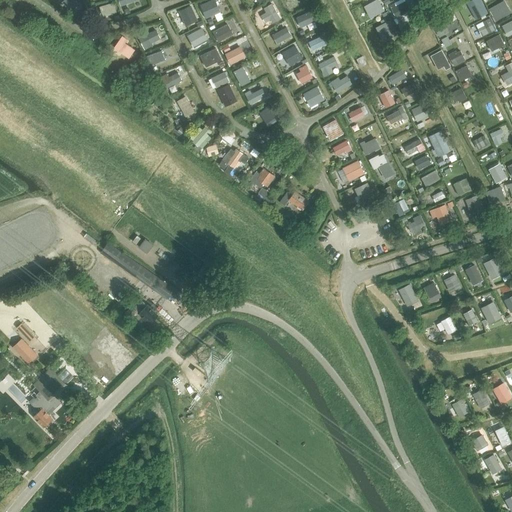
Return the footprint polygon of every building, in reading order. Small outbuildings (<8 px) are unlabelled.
[(72,10),(80,3),(77,0),(63,0),(63,1),(72,10)] [(220,12),(215,0),(211,0),(200,5),(206,18),(220,12)] [(383,10),(378,0),(375,0),(367,5),(373,16),(383,10)] [(390,5),(396,17),(411,10),(406,1),(396,6),(395,3),(390,5)] [(510,12),(504,1),(489,9),(496,19),(510,12)] [(105,16),(117,12),(114,2),(102,6),(105,16)] [(265,22),(270,19),(272,23),(281,19),(272,3),(263,8),(266,12),(261,15),(265,22)] [(488,12),(483,3),(472,9),(477,18),(488,12)] [(186,24),(196,20),(190,6),(180,11),(186,24)] [(315,20),(311,11),(296,18),(300,27),(315,20)] [(448,26),(442,17),(430,24),(435,32),(448,26)] [(380,20),(382,24),(379,26),(386,40),(396,35),(389,20),(386,22),(385,18),(380,20)] [(490,18),(482,22),(483,25),(477,28),(481,37),(496,29),(490,18)] [(511,33),(511,20),(502,26),(507,36),(511,33)] [(308,30),(318,26),(316,21),(306,25),(308,30)] [(218,41),(232,34),(227,24),(213,31),(218,41)] [(277,43),(291,35),(286,27),(272,35),(277,43)] [(195,46),(208,39),(202,28),(189,35),(195,46)] [(151,42),(160,38),(156,30),(139,39),(144,49),(153,45),(151,42)] [(427,49),(437,44),(429,30),(419,35),(427,49)] [(327,43),(323,35),(309,42),(313,49),(327,43)] [(492,50),(503,45),(498,35),(487,40),(492,50)] [(125,43),(127,40),(122,36),(114,48),(129,58),(134,50),(125,43)] [(230,63),(244,56),(240,47),(226,54),(230,63)] [(221,59),(216,48),(201,55),(206,66),(221,59)] [(291,64),(302,58),(297,49),(286,55),(291,64)] [(450,67),(441,50),(431,56),(438,68),(443,66),(446,69),(450,67)] [(457,53),(455,50),(448,54),(454,66),(465,60),(460,51),(457,53)] [(163,62),(170,58),(167,51),(153,58),(157,65),(155,65),(157,68),(165,65),(163,62)] [(337,64),(334,56),(319,64),(324,75),(332,72),(330,67),(337,64)] [(362,56),(356,59),(361,67),(366,64),(362,56)] [(301,83),(312,77),(306,65),(299,68),(301,71),(296,74),(301,83)] [(471,75),(466,65),(455,70),(460,81),(471,75)] [(242,85),(250,81),(242,67),(234,71),(242,85)] [(405,77),(401,69),(389,77),(393,84),(405,77)] [(511,81),(511,69),(502,75),(507,84),(511,81)] [(178,72),(169,77),(167,73),(158,77),(164,89),(182,80),(178,72)] [(216,87),(229,81),(224,72),(212,78),(216,87)] [(340,80),(338,77),(331,82),(337,91),(350,83),(346,77),(340,80)] [(418,88),(414,82),(401,89),(405,96),(418,88)] [(311,107),(325,100),(318,86),(304,94),(311,107)] [(266,95),(262,88),(251,93),(250,90),(245,93),(250,104),(266,95)] [(450,93),(454,101),(458,99),(459,102),(467,99),(465,96),(461,88),(450,93)] [(395,103),(388,90),(380,94),(385,107),(395,103)] [(232,108),(241,103),(234,91),(225,95),(232,108)] [(186,116),(193,112),(185,96),(177,101),(186,116)] [(490,104),(486,97),(473,103),(475,107),(477,107),(480,113),(487,109),(486,106),(490,104)] [(427,102),(411,109),(417,122),(432,114),(427,102)] [(268,126),(280,118),(278,115),(271,105),(259,113),(268,126)] [(399,107),(400,110),(387,116),(391,123),(403,117),(404,119),(407,118),(401,106),(399,107)] [(360,108),(349,113),(353,120),(364,115),(360,108)] [(499,117),(496,112),(482,119),(486,127),(496,121),(495,119),(499,117)] [(343,133),(335,119),(323,126),(330,140),(343,133)] [(372,133),(367,123),(356,128),(361,138),(372,133)] [(411,132),(407,125),(395,132),(398,139),(411,132)] [(200,128),(191,138),(197,143),(194,147),(199,151),(202,147),(211,137),(208,135),(211,132),(205,127),(202,130),(200,128)] [(174,128),(172,131),(180,137),(182,135),(185,131),(181,128),(178,131),(174,128)] [(223,136),(231,142),(237,134),(229,128),(223,136)] [(504,135),(501,129),(490,133),(493,141),(494,140),(495,145),(502,142),(499,137),(504,135)] [(443,137),(439,130),(424,137),(429,145),(443,137)] [(483,135),(474,141),(477,149),(488,144),(483,135)] [(379,147),(375,138),(365,142),(364,140),(361,142),(366,154),(379,147)] [(424,149),(419,139),(405,146),(409,154),(418,149),(420,152),(424,149)] [(345,150),(346,152),(351,149),(346,140),(333,147),(337,155),(345,150)] [(218,152),(216,144),(207,146),(209,155),(218,152)] [(223,160),(219,165),(226,170),(225,172),(228,174),(234,178),(239,171),(235,168),(240,161),(244,163),(248,158),(244,155),(244,154),(236,148),(234,151),(231,150),(229,154),(227,153),(223,160)] [(372,160),(376,167),(386,162),(383,155),(372,160)] [(415,161),(419,168),(430,163),(427,155),(415,161)] [(365,173),(358,160),(342,168),(349,181),(365,173)] [(267,186),(274,176),(264,168),(260,173),(256,171),(250,179),(261,187),(263,184),(267,186)] [(386,182),(395,178),(390,168),(381,172),(386,182)] [(440,179),(435,170),(422,177),(426,186),(440,179)] [(471,189),(466,178),(453,184),(458,195),(471,189)] [(358,196),(356,197),(355,199),(356,202),(358,203),(361,202),(374,196),(373,193),(367,182),(354,188),(358,196)] [(505,200),(504,196),(500,186),(485,191),(490,205),(505,200)] [(270,192),(263,187),(259,193),(266,197),(270,192)] [(303,210),(309,201),(294,191),(292,194),(288,192),(280,202),(284,206),(288,200),(303,210)] [(441,191),(432,196),(435,202),(444,197),(441,191)] [(486,211),(479,194),(465,199),(472,217),(486,211)] [(409,210),(403,199),(394,204),(401,217),(404,216),(402,213),(409,210)] [(451,221),(444,204),(430,210),(433,217),(437,216),(440,224),(451,221)] [(425,225),(420,214),(413,217),(415,221),(408,224),(415,235),(422,231),(420,227),(425,225)] [(147,252),(153,245),(145,239),(140,246),(147,252)] [(101,253),(167,299),(175,288),(108,242),(101,253)] [(171,258),(161,251),(157,256),(166,264),(171,258)] [(491,277),(502,271),(495,257),(484,263),(491,277)] [(219,270),(208,262),(199,275),(210,283),(219,270)] [(472,283),(481,279),(474,265),(465,269),(472,283)] [(450,290),(460,286),(455,275),(445,279),(450,290)] [(429,297),(439,292),(433,282),(424,287),(429,297)] [(407,305),(417,299),(409,284),(399,289),(407,305)] [(135,323),(142,317),(149,324),(158,315),(152,309),(156,304),(152,300),(147,305),(140,299),(125,313),(135,323)] [(488,322),(500,316),(493,302),(481,308),(488,322)] [(469,324),(477,320),(471,309),(463,314),(469,324)] [(447,334),(456,329),(450,316),(441,321),(447,334)] [(22,323),(17,328),(30,341),(35,337),(22,323)] [(23,340),(14,348),(27,362),(36,353),(23,340)] [(40,410),(34,415),(44,427),(53,418),(48,412),(54,406),(55,408),(62,402),(56,396),(68,385),(54,369),(42,381),(48,388),(33,402),(40,410)] [(179,373),(170,380),(175,386),(183,379),(179,373)] [(501,401),(510,396),(503,383),(494,389),(501,401)] [(480,408),(489,403),(481,389),(472,394),(480,408)] [(459,416),(468,411),(461,398),(452,404),(459,416)] [(503,447),(511,441),(504,429),(495,434),(503,447)] [(477,449),(487,444),(482,435),(472,441),(477,449)] [(492,474),(501,469),(496,458),(486,463),(492,474)]
